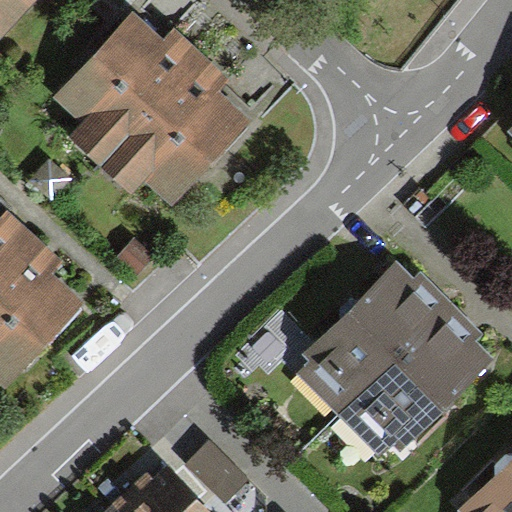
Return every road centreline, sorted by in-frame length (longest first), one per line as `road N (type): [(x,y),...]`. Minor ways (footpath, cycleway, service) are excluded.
road 1 (residential): [(0,493),(162,337),(359,179)]
road 2 (residential): [(359,179),(511,333)]
road 3 (residential): [(395,132),(251,0)]
road 4 (residential): [(395,132),(495,0)]
